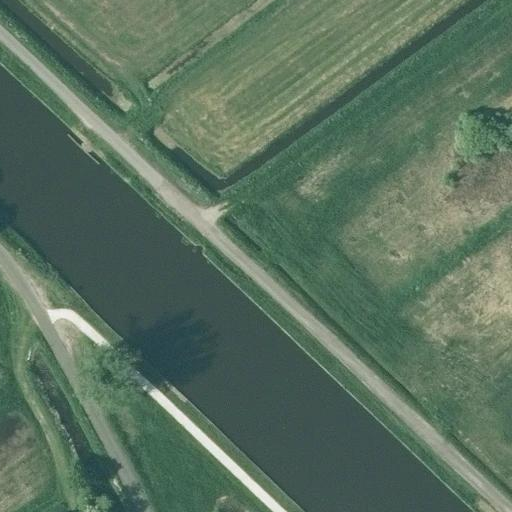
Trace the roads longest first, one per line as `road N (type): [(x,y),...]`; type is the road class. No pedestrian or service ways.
road 1 (unclassified): [(505,511),(0,33)]
road 2 (track): [(267,511),(80,334),(42,319)]
road 3 (tertiary): [(144,511),(37,308),(0,255)]
